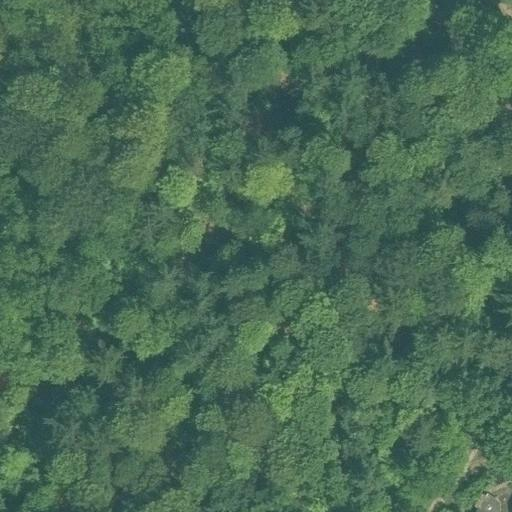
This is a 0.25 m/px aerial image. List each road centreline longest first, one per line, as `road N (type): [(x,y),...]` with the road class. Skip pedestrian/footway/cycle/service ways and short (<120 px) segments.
road 1 (track): [(82,324),(269,0)]
road 2 (track): [(82,324),(0,460)]
road 3 (track): [(432,503),(511,367)]
road 4 (track): [(425,0),(511,104)]
